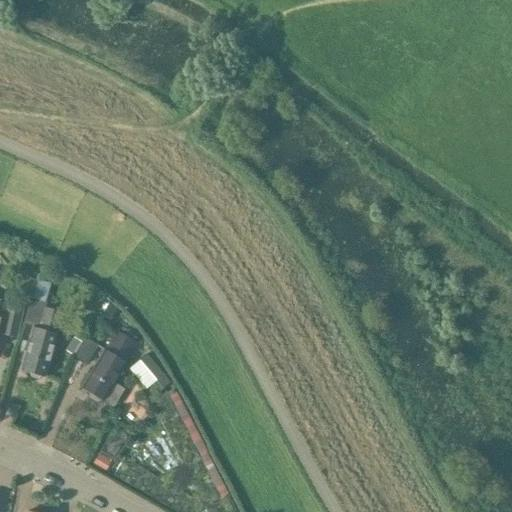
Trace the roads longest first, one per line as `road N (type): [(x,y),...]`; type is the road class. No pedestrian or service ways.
road 1 (unclassified): [(334,511),(192,264),(152,223),(101,189),(0,142)]
road 2 (unclassified): [(130,511),(0,448)]
